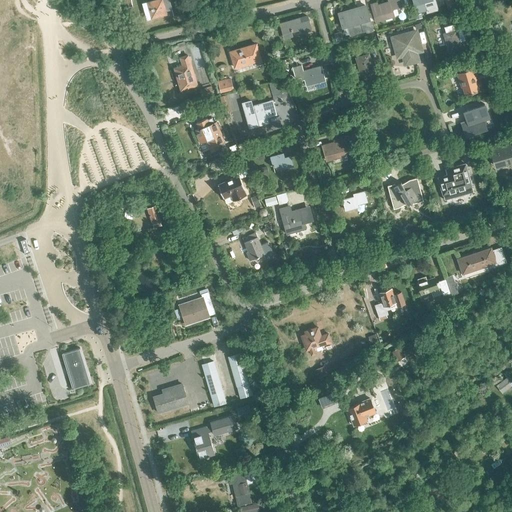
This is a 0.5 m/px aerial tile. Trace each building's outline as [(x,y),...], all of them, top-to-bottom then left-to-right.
[(123,0),(125,8),(133,7),(131,0),(123,0)] [(157,0),(143,4),(148,19),(166,14),(166,12),(172,10),(169,0),(157,0)] [(393,9),(402,7),(400,0),(387,0),(388,1),(378,4),(377,2),(370,4),(375,23),(395,17),(393,9)] [(414,0),(418,13),(428,10),(425,3),(434,0),(414,0)] [(366,30),(367,32),(372,30),(365,5),(338,13),(342,28),(354,24),(356,33),(366,30)] [(283,34),(300,29),(302,33),(311,30),(308,21),(303,23),(302,18),(280,24),(283,34)] [(446,33),(444,33),(449,51),(453,50),(454,54),(461,52),(460,48),(461,48),(458,39),(464,37),(460,23),(444,27),(444,28),(446,33)] [(416,31),(392,38),(398,57),(405,55),(407,64),(418,61),(415,49),(420,47),(416,31)] [(230,52),(235,68),(255,62),(250,46),(230,52)] [(361,77),(375,73),(369,53),(361,56),(360,54),(355,55),(356,57),(355,57),(361,77)] [(175,69),(181,90),(197,85),(188,56),(181,58),(183,66),(175,69)] [(441,69),(448,67),(446,61),(439,63),(441,69)] [(301,65),(293,68),(296,78),(301,77),(302,81),(305,80),(306,82),(307,86),(315,83),(325,81),(322,72),(321,67),(315,69),(303,72),(301,65)] [(472,69),(456,73),(457,74),(461,87),(462,87),(465,95),(464,95),(464,96),(480,91),(480,90),(479,91),(475,75),(473,75),(472,70),(473,70),(472,69)] [(218,82),(221,92),(233,89),(230,79),(218,82)] [(207,88),(207,87),(203,88),(205,96),(209,95),(209,94),(213,93),(212,87),(207,88)] [(251,100),(242,102),(248,129),(269,123),(268,117),(276,114),(274,105),(267,107),(266,103),(254,106),(253,106),(251,100)] [(469,122),(462,124),(466,136),(475,132),(474,131),(485,127),(483,118),(485,118),(485,119),(489,118),(484,104),(464,111),(466,119),(468,119),(469,122)] [(220,150),(218,144),(224,142),(216,122),(214,123),(212,119),(208,120),(207,118),(195,123),(198,130),(195,131),(201,144),(207,142),(212,153),(220,150)] [(322,146),(326,161),(332,159),(331,157),(348,152),(345,142),(348,141),(347,136),(336,139),(337,142),(322,146)] [(490,150),(489,150),(494,165),(510,161),(511,166),(511,143),(490,150)] [(290,157),(284,158),(283,154),(270,157),(271,162),(269,163),(270,166),(272,165),(273,167),(281,165),(282,168),(293,165),(290,157)] [(454,173),(438,177),(443,195),(472,187),(465,164),(452,167),(454,173)] [(420,202),(430,199),(424,176),(416,178),(408,182),(407,183),(403,184),(401,182),(394,184),(400,207),(405,206),(414,200),(419,199),(420,202)] [(218,185),(226,203),(244,195),(236,178),(218,185)] [(342,201),(345,211),(358,207),(357,205),(367,202),(365,196),(368,196),(367,191),(353,195),(354,198),(342,201)] [(265,199),(267,207),(278,204),(276,196),(265,199)] [(303,208),(291,212),(290,206),(279,209),(287,234),(305,229),(303,223),(313,220),(310,211),(304,213),(303,208)] [(147,210),(152,224),(161,222),(156,207),(147,210)] [(263,229),(266,235),(273,232),(269,223),(264,225),(265,228),(263,229)] [(246,253),(250,261),(265,254),(256,233),(243,238),(248,251),(248,252),(246,253)] [(25,254),(29,252),(29,250),(26,241),(25,240),(21,241),(25,254)] [(488,268),(507,262),(502,247),(491,250),(491,248),(476,253),(477,255),(473,256),(472,254),(458,259),(463,273),(464,273),(465,276),(467,277),(487,271),(488,268)] [(434,278),(427,280),(426,276),(417,279),(418,283),(421,294),(438,289),(434,278)] [(438,282),(443,296),(450,293),(445,279),(438,282)] [(374,305),(378,318),(388,315),(386,311),(390,310),(389,305),(396,303),(391,288),(379,292),(383,302),(374,305)] [(179,305),(186,325),(209,317),(209,316),(215,314),(207,289),(200,291),(202,297),(179,305)] [(314,348),(331,342),(328,334),(320,336),(317,327),(305,332),(306,334),(301,336),(306,350),(309,349),(311,355),(316,354),(314,348)] [(80,348),(62,353),(62,354),(63,354),(67,368),(66,368),(67,369),(69,368),(71,373),(68,374),(68,375),(69,374),(73,388),(73,389),(91,384),(90,383),(86,369),(82,356),(80,349),(80,348)] [(229,357),(238,386),(248,383),(240,354),(229,357)] [(203,364),(214,404),(220,402),(217,392),(222,391),(214,361),(203,364)] [(511,383),(510,380),(511,379),(509,376),(508,377),(507,377),(496,385),(502,394),(511,386),(511,383)] [(154,397),(159,413),(188,404),(182,384),(171,387),(173,391),(154,397)] [(347,408),(354,425),(366,420),(364,416),(375,411),(370,398),(347,408)] [(236,408),(238,414),(250,411),(248,405),(236,408)] [(210,422),(214,436),(239,429),(235,415),(210,422)] [(193,436),(199,458),(215,454),(207,426),(199,428),(201,434),(193,436)] [(247,482),(242,483),(242,480),(241,474),(229,477),(230,483),(233,482),(234,488),(239,487),(240,493),(237,494),(239,500),(242,499),(243,503),(251,502),(247,482)] [(239,507),(240,511),(255,511),(260,511),(258,503),(239,507)]
